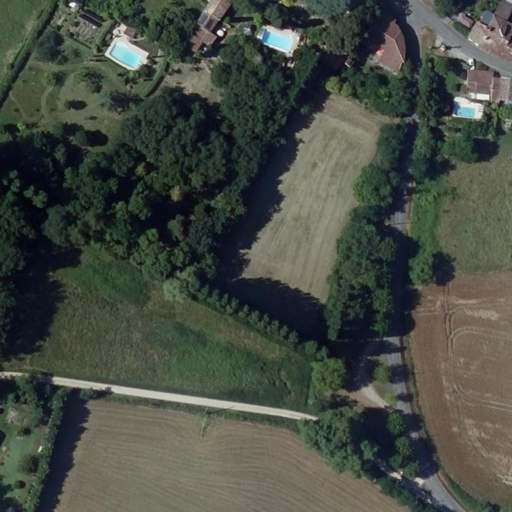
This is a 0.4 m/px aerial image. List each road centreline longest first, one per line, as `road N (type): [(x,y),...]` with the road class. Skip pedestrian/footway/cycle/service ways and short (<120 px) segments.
road 1 (tertiary): [(404,13),(415,72),(393,353),(416,450),(457,511)]
road 2 (unclassified): [(404,13),(425,14),(467,47),(511,67)]
